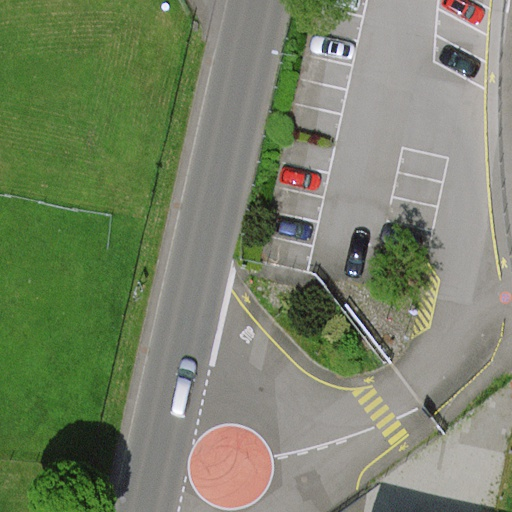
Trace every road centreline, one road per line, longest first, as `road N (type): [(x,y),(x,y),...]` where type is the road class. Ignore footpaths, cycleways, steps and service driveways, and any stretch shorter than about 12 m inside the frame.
road 1 (tertiary): [(259,0),(145,511)]
road 2 (unknown): [(467,255),(511,5)]
